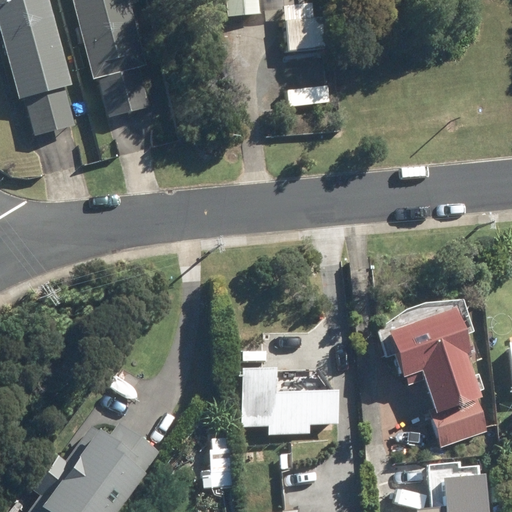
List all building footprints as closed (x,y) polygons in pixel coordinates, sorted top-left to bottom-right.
[(47,0),(0,0),(0,34),(19,102),(23,101),(33,141),(76,129),(65,90),(72,88),(47,0)] [(146,68),(127,0),(70,0),(92,83),(98,80),(109,121),(150,110),(139,70),(146,68)] [(224,0),(226,18),(260,15),(258,0),(224,0)] [(283,4),(288,53),(329,49),(326,16),(315,17),(313,1),(283,4)] [(289,106),(330,102),(329,88),(287,92),(289,106)] [(434,407),(427,410),(440,446),(487,430),(475,396),(479,395),(465,352),(469,351),(453,304),(386,328),(402,374),(420,367),(434,407)] [(274,363),(239,364),(240,425),(270,425),(270,433),(308,433),(308,423),(337,423),(336,387),(274,388),(274,363)] [(112,511),(156,451),(117,423),(108,435),(90,423),(65,458),(56,453),(32,486),(40,492),(25,511),(112,511)] [(228,447),(208,448),(210,470),(229,469),(228,447)] [(360,451),(330,452),(332,488),(361,488),(360,451)] [(257,460),(238,460),(239,490),(258,489),(257,460)] [(452,511),(452,503),(414,505),(414,511),(452,511)]
